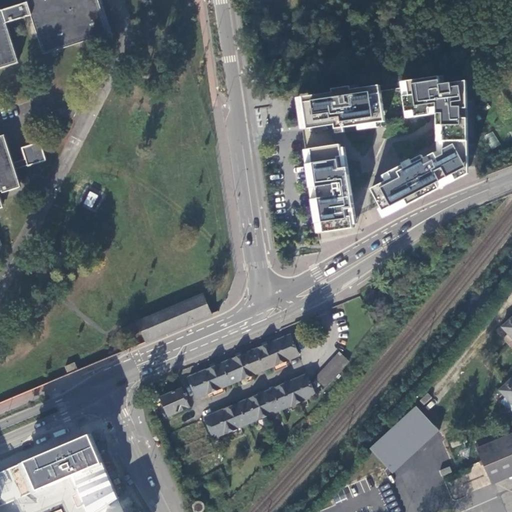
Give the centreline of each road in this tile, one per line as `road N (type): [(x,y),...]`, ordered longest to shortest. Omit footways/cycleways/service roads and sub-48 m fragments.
road 1 (residential): [(220,0),(264,303)]
road 2 (primary): [(264,303),(98,375)]
road 3 (primary): [(409,230),(264,303)]
road 4 (primary): [(183,356),(326,288)]
road 5 (residential): [(104,388),(161,511)]
